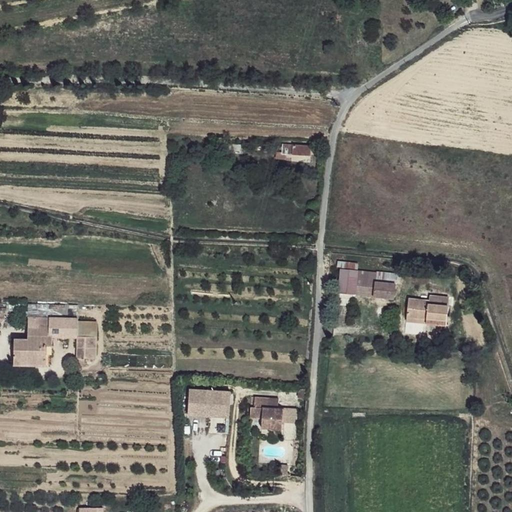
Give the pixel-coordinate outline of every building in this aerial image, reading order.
[(355,0),(346,0),(346,9),(355,9),(355,0)] [(294,146),(284,145),(283,153),(277,153),(277,159),(288,159),(289,156),(294,156),(294,146)] [(311,147),(294,146),(294,156),(311,156),(311,147)] [(359,272),(340,269),(337,293),(356,295),(358,280),(359,272)] [(376,273),(359,272),(358,280),(376,282),(376,273)] [(376,282),(358,280),(356,295),(374,298),(376,282)] [(396,284),(376,282),(374,298),(395,300),(396,284)] [(450,301),(435,299),(435,303),(412,300),(410,314),(429,315),(449,316),(450,301)] [(52,336),(70,336),(70,304),(28,304),(27,339),(13,339),(13,364),(45,365),(45,353),(51,353),(52,336)] [(410,314),(410,323),(428,324),(429,315),(410,314)] [(449,316),(429,315),(428,324),(448,326),(449,316)] [(94,337),(76,336),(77,359),(94,359),(94,337)] [(235,390),(194,386),(191,411),(232,416),(235,390)] [(264,418),(264,427),(284,429),(287,410),(273,408),(274,398),(259,397),(258,407),(255,407),(253,417),(264,418)] [(283,400),(274,398),(273,408),(282,409),(283,400)]
